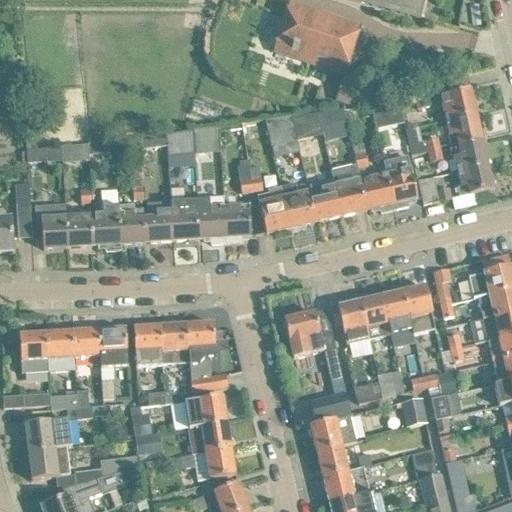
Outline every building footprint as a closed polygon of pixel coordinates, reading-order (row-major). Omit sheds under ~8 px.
[(427,0),(350,0),(433,24),(438,5),(426,2),(427,0)] [(291,5),(274,53),(343,77),(360,29),(291,5)] [(361,83),(344,77),(335,104),(352,110),(361,83)] [(470,88),(467,77),(456,79),(459,90),(470,88)] [(470,92),(451,96),(446,97),(447,98),(441,99),(443,107),(441,108),(445,122),(476,115),(470,92)] [(426,98),(414,101),(417,112),(429,108),(426,98)] [(395,106),(384,107),(388,129),(404,126),(403,118),(399,106),(400,105),(395,106)] [(331,115),(318,117),(321,132),(334,129),(331,115)] [(482,141),(476,115),(445,122),(450,147),(458,145),(458,147),(482,141)] [(323,137),(321,132),(318,117),(292,120),(297,143),(323,137)] [(297,143),(292,120),(266,124),(272,149),(297,143)] [(194,131),(194,132),(195,156),(221,154),(220,149),(218,129),(194,131)] [(419,146),(416,129),(406,131),(410,149),(412,158),(427,154),(439,152),(437,142),(425,145),(419,146)] [(195,156),(194,132),(166,136),(167,148),(168,159),(195,156)] [(167,148),(166,136),(142,139),(143,151),(167,148)] [(142,152),(141,140),(132,140),(114,142),(115,153),(133,151),(142,152)] [(488,167),(482,143),(482,141),(458,147),(459,149),(449,151),(451,161),(454,160),(458,174),(488,167)] [(88,146),(89,157),(114,154),(112,143),(88,146)] [(353,149),(355,158),(358,172),(369,170),(363,146),(353,149)] [(71,148),(61,149),(62,163),(62,165),(72,164),(71,148)] [(61,149),(27,153),(28,165),(62,163),(61,149)] [(442,162),(439,152),(427,154),(430,165),(442,162)] [(417,201),(413,182),(407,158),(384,164),(387,176),(395,212),(409,209),(407,203),(417,201)] [(242,196),(252,194),(249,171),(248,167),(240,168),(238,169),(242,196)] [(493,192),(488,167),(458,174),(461,189),(468,188),(470,197),(493,192)] [(145,202),(145,189),(144,168),(132,168),(134,202),(145,202)] [(263,192),(261,177),(260,169),(249,171),(252,194),(263,192)] [(395,212),(387,176),(371,180),(373,186),(362,189),(367,213),(380,210),(381,216),(395,212)] [(417,180),(418,188),(423,208),(451,201),(449,190),(437,193),(433,176),(417,180)] [(93,205),(92,192),(91,183),(80,183),(82,206),(93,205)] [(367,213),(362,189),(351,191),(350,185),(335,189),(342,219),(367,213)] [(314,225),(307,195),(297,197),(294,186),(281,189),(284,200),(291,231),(314,225)] [(34,240),(31,209),(30,187),(16,188),(20,241),(34,240)] [(291,231),(284,200),(281,189),(268,192),(269,196),(257,199),(266,236),(291,231)] [(342,219),(335,189),(320,192),(321,198),(312,200),(318,224),(342,219)] [(172,212),(174,244),(199,242),(196,204),(186,204),(185,191),(171,192),(172,207),(172,212)] [(212,247),(227,246),(225,209),(224,200),(209,201),(209,203),(196,204),(199,242),(211,241),(212,247)] [(68,250),(66,219),(67,219),(67,207),(35,209),(36,226),(42,225),(43,252),(68,250)] [(135,207),(119,208),(119,216),(121,247),(148,245),(147,221),(144,221),(144,210),(135,211),(135,207)] [(174,244),(172,212),(172,207),(148,208),(149,220),(147,221),(148,245),(174,244)] [(251,239),(250,219),(249,214),(249,207),(241,208),(225,209),(227,246),(242,245),(242,239),(251,239)] [(121,247),(119,216),(119,208),(104,209),(104,216),(95,217),(96,224),(93,224),(95,248),(105,248),(106,254),(121,253),(121,247)] [(95,248),(93,224),(92,224),(91,217),(67,219),(66,219),(68,250),(95,248)] [(0,254),(13,253),(12,233),(11,222),(0,222),(0,254)] [(478,299),(511,291),(511,274),(508,258),(481,264),(484,276),(468,279),(473,300),(478,299)] [(433,275),(441,309),(451,306),(446,285),(451,284),(448,272),(433,275)] [(425,289),(403,295),(409,322),(413,337),(435,332),(425,289)] [(511,315),(511,291),(478,299),(483,322),(511,315)] [(409,322),(403,295),(381,300),(390,337),(399,334),(397,325),(409,322)] [(390,337),(381,300),(372,302),(371,297),(360,300),(361,304),(360,305),(369,343),(381,340),(381,339),(390,337)] [(369,343),(360,305),(338,310),(346,347),(356,344),(356,346),(369,343)] [(453,318),(451,306),(441,309),(443,320),(453,318)] [(342,382),(332,338),(321,341),(315,315),(284,322),(293,361),(323,354),(331,385),(342,382)] [(511,337),(511,315),(483,322),(470,325),(472,334),(485,332),(488,343),(511,337)] [(205,361),(216,361),(214,325),(187,327),(188,353),(189,367),(199,367),(205,361)] [(188,353),(187,327),(160,328),(162,355),(163,369),(189,367),(188,353)] [(162,355),(160,328),(134,330),(136,370),(163,369),(162,355)] [(461,349),(459,338),(456,328),(445,330),(447,339),(448,339),(451,352),(461,349)] [(128,369),(127,356),(127,351),(126,331),(99,332),(100,358),(101,371),(128,369)] [(100,358),(99,332),(73,334),(74,360),(100,358)] [(74,360),(73,334),(46,336),(48,374),(75,372),(74,360)] [(48,374),(46,336),(19,337),(22,376),(48,374)] [(222,337),(215,337),(215,345),(223,345),(222,337)] [(511,360),(511,337),(488,343),(493,365),(504,363),(511,360)] [(464,362),(461,349),(451,352),(451,353),(442,355),(444,365),(453,363),(454,364),(464,362)] [(511,383),(511,360),(504,363),(493,365),(498,386),(511,383)] [(453,373),(434,378),(437,388),(440,400),(446,398),(458,395),(453,373)] [(396,398),(391,375),(378,378),(378,380),(377,380),(378,385),(382,401),(396,398)] [(193,397),(227,391),(225,378),(191,383),(193,397)] [(437,388),(434,378),(423,380),(426,391),(437,388)] [(426,391),(423,380),(411,383),(413,394),(426,391)] [(114,401),(113,382),(101,383),(102,402),(114,401)] [(345,393),(342,382),(331,385),(333,396),(345,393)] [(511,383),(498,386),(495,387),(499,409),(511,405),(511,383)] [(382,401),(378,385),(354,390),(359,407),(382,401)] [(76,394),(77,397),(77,410),(89,409),(88,394),(76,394)] [(176,394),(165,395),(166,407),(176,407),(176,394)] [(149,409),(166,407),(165,395),(148,396),(149,409)] [(51,408),(50,400),(50,396),(23,398),(24,410),(51,408)] [(77,410),(77,397),(50,400),(51,408),(51,414),(66,412),(77,410)] [(346,398),(311,407),(316,426),(350,417),(346,398)] [(430,402),(432,411),(435,424),(446,421),(451,420),(446,398),(440,400),(430,402)] [(227,424),(223,399),(183,405),(185,417),(187,431),(227,424)] [(422,401),(401,405),(406,430),(427,426),(422,401)] [(108,407),(89,409),(77,410),(66,412),(67,423),(92,420),(92,417),(109,415),(108,407)] [(131,411),(137,440),(152,437),(149,417),(142,418),(140,410),(131,411)] [(357,444),(350,418),(310,428),(316,454),(342,448),(357,444)] [(449,433),(446,421),(435,424),(438,436),(449,433)] [(67,422),(45,424),(25,427),(28,454),(55,451),(66,449),(70,449),(67,422)] [(231,450),(227,424),(187,431),(191,457),(192,456),(231,450)] [(159,436),(152,437),(137,440),(140,458),(162,454),(159,436)] [(442,454),(444,466),(455,463),(454,458),(469,455),(465,438),(454,441),(453,436),(440,439),(443,453),(442,454)] [(348,473),(342,448),(316,454),(322,479),(348,473)] [(68,468),(66,449),(55,451),(28,454),(32,483),(69,478),(68,468)] [(236,478),(231,450),(192,456),(195,469),(197,484),(236,478)] [(195,469),(192,456),(191,457),(181,458),(181,461),(171,463),(173,473),(183,471),(195,469)] [(356,459),(359,470),(363,469),(373,467),(371,456),(356,459)] [(101,464),(102,471),(74,474),(76,487),(97,481),(103,479),(139,470),(137,459),(101,464)] [(455,463),(444,466),(447,477),(463,473),(460,462),(455,463)] [(417,483),(419,483),(437,479),(434,466),(414,471),(417,483)] [(363,469),(359,470),(348,473),(322,479),(329,505),(370,495),(363,469)] [(439,478),(437,479),(419,483),(425,508),(433,506),(445,503),(439,478)] [(103,496),(100,489),(97,481),(76,487),(73,487),(76,496),(41,509),(41,511),(92,511),(89,501),(103,496)] [(239,485),(238,485),(214,495),(220,511),(243,511),(248,510),(239,485)] [(373,511),(370,495),(329,505),(330,511),(373,511)] [(468,498),(452,501),(454,511),(474,511),(471,497),(468,498)] [(193,511),(201,511),(208,510),(203,499),(190,504),(193,511)] [(447,511),(445,503),(433,506),(434,511),(447,511)]
